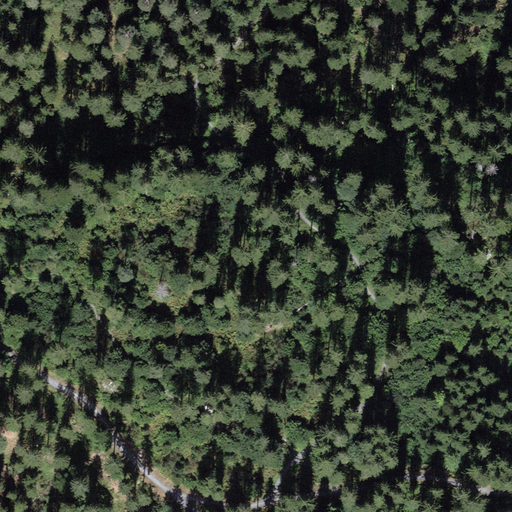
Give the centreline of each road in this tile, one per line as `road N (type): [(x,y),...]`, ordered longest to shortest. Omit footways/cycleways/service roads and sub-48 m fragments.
road 1 (track): [(270,502),(414,476),(511,494)]
road 2 (track): [(0,340),(84,399),(130,459),(177,496)]
